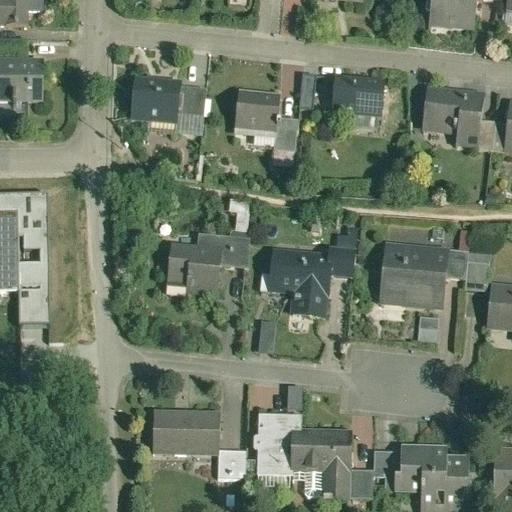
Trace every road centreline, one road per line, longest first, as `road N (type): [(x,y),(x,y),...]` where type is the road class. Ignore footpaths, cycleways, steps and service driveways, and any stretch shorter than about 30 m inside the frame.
road 1 (residential): [(105,32),(511,78)]
road 2 (residential): [(108,365),(417,391)]
road 3 (residential): [(101,150),(108,365)]
road 4 (residential): [(108,365),(110,511)]
